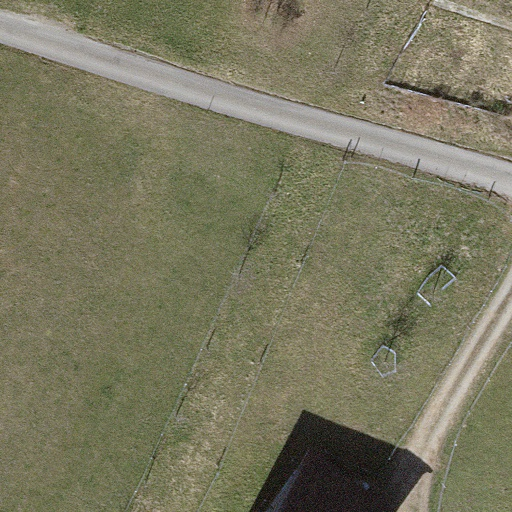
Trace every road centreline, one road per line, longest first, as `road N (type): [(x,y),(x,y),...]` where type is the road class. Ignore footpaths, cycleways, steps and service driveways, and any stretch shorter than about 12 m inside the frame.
road 1 (unclassified): [(0,28),(511,181)]
road 2 (track): [(511,311),(399,478)]
